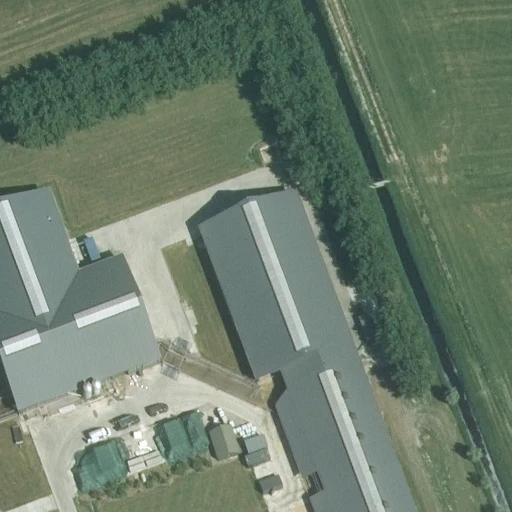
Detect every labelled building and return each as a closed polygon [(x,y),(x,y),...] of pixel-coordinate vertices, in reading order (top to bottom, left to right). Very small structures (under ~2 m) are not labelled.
[(332,511),(411,511),(294,199),(200,234),(257,386),(281,377),(332,511)] [(7,212),(0,213),(0,366),(11,396),(19,417),(74,396),(159,365),(159,364),(151,344),(121,264),(78,280),(62,238),(58,231),(52,225),(46,220),(39,216),(31,213),(23,211),(15,211),(7,212)] [(239,458),(232,437),(210,444),(216,465),(239,458)] [(264,439),(263,440),(244,447),(249,458),(267,451),(268,450),(264,439)] [(279,477),(277,478),(259,485),(263,497),(281,490),(283,490),(279,477)]
